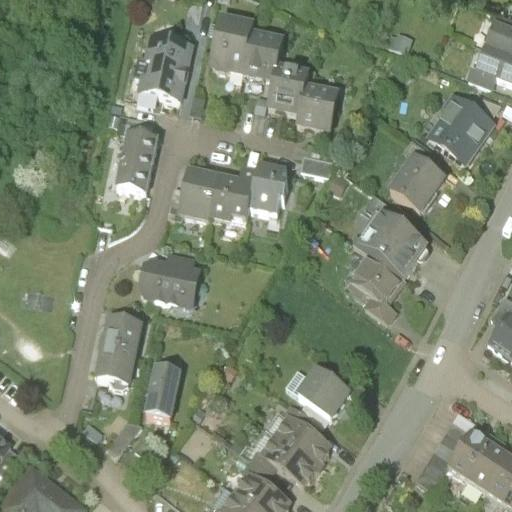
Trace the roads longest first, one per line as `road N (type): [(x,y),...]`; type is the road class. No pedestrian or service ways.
road 1 (residential): [(256,145),(181,132),(147,235),(96,265),(69,412),(52,432)]
road 2 (residential): [(511,221),(433,375)]
road 3 (residential): [(433,375),(346,511)]
road 4 (residential): [(149,511),(52,432)]
